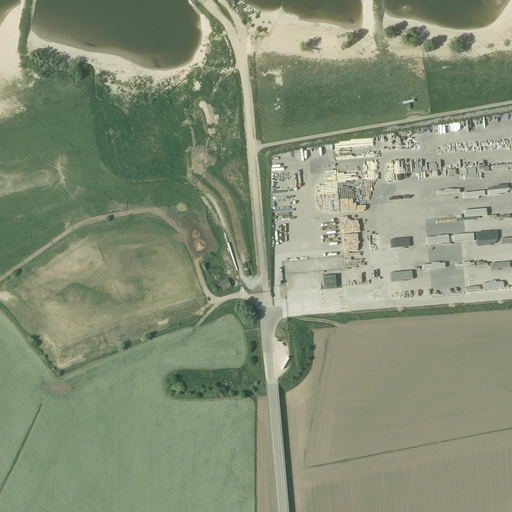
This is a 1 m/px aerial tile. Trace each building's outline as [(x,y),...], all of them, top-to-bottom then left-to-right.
[(473,146),(455,148),(457,158),(467,157),(466,149),(471,149),(472,154),(474,154),(475,160),(479,159),(478,148),(474,148),(473,146)] [(393,188),(393,184),(401,183),(400,177),(403,177),(402,171),(384,174),(385,183),(378,184),(379,191),(393,188)] [(452,195),(449,196),(454,209),(457,208),(452,195)] [(337,288),(336,276),(323,277),(324,289),(337,288)] [(220,282),(224,291),(231,287),(228,279),(227,279),(220,282)]
